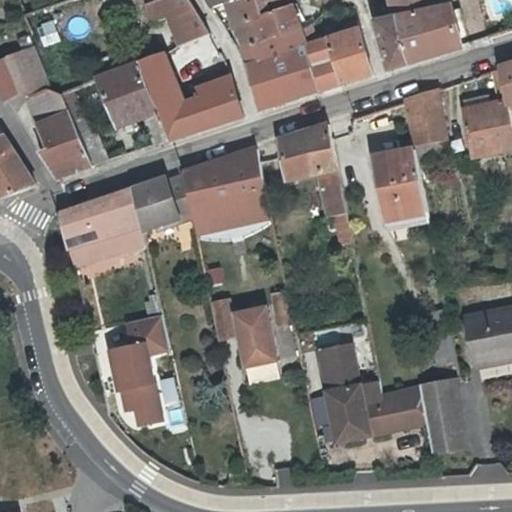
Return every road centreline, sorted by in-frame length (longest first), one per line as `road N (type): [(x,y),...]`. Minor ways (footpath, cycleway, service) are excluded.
road 1 (residential): [(0,233),(26,261),(56,383),(79,425),(106,458),(156,494),(224,511)]
road 2 (residential): [(262,133),(56,198)]
road 3 (residential): [(303,511),(511,501)]
road 4 (residential): [(197,0),(235,49),(262,133)]
road 5 (residential): [(390,90),(262,133)]
road 6 (residential): [(511,49),(390,90)]
